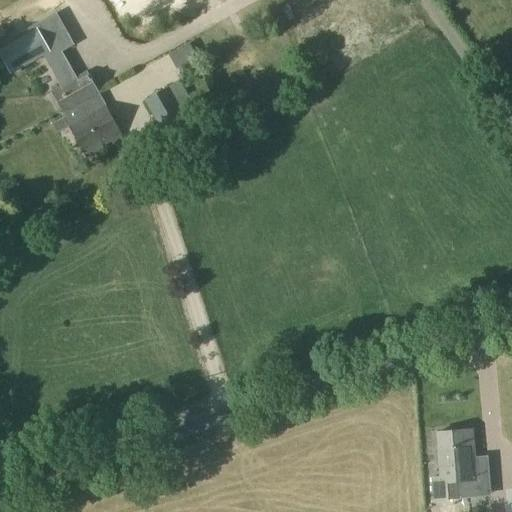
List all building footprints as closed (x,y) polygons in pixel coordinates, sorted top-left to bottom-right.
[(55,15),(33,28),(35,31),(10,45),(0,50),(0,55),(11,74),(43,56),(58,82),(72,74),(60,52),(72,45),(55,15)] [(190,44),(157,62),(165,75),(180,68),(186,77),(196,71),(191,61),(198,58),(190,44)] [(62,115),(97,96),(85,74),(75,79),(72,74),(58,82),(62,88),(51,94),(62,115)] [(161,130),(196,109),(179,80),(144,101),(161,130)] [(97,96),(62,115),(87,160),(103,151),(101,148),(120,138),(97,96)] [(208,142),(227,132),(221,118),(201,128),(208,142)] [(434,501),(461,499),(460,482),(476,481),(472,431),(437,434),(440,473),(432,474),(434,501)]
